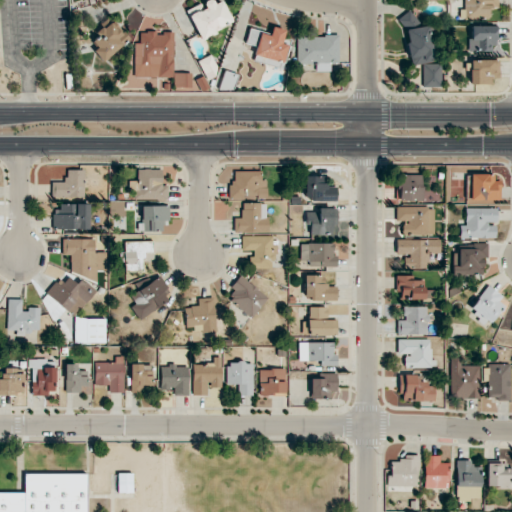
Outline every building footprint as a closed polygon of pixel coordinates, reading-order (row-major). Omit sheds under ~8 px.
[(199,39),(232,23),(221,0),(220,0),(213,4),(211,0),(210,0),(200,5),(200,3),(186,10),(199,39)] [(489,17),(489,8),(498,8),(498,0),(464,0),(465,18),(489,17)] [(441,86),(440,63),(430,63),(428,26),(415,26),(415,14),(404,14),(406,64),(421,64),(422,87),(441,86)] [(249,28),(246,42),(256,44),(253,57),(273,62),(284,64),(290,39),(283,37),(285,30),(271,26),(270,33),(249,28)] [(469,51),(496,51),(497,26),(470,26),(469,51)] [(92,70),(108,72),(111,45),(125,47),(127,31),(98,27),(92,70)] [(133,76),(173,77),(174,32),(139,31),(139,43),(134,42),(133,76)] [(338,36),(297,36),(296,68),(303,68),(303,65),(312,65),(312,71),(337,71),(338,36)] [(198,60),(205,79),(218,75),(211,55),(198,60)] [(470,84),(492,84),(493,78),(498,78),(499,60),(470,60),(470,84)] [(177,87),(189,87),(190,73),(178,73),(177,87)] [(233,74),(221,74),(221,90),(233,90),(233,74)] [(167,200),(167,185),(161,185),(162,170),(135,169),(134,199),(167,200)] [(84,197),(83,170),(65,170),(65,182),(52,182),(52,197),(84,197)] [(230,199),(245,199),(245,197),(266,196),(266,179),(260,179),(260,171),(230,171),(230,199)] [(422,200),(422,174),(398,175),(399,201),(422,200)] [(494,174),(470,174),(469,200),(500,201),(501,181),(494,180),(494,174)] [(326,176),(305,176),(304,196),(312,196),(312,200),(336,201),(337,187),(325,187),(326,176)] [(233,218),(234,233),(267,232),(267,202),(241,203),(242,218),(233,218)] [(89,229),(89,204),(54,203),(54,229),(89,229)] [(169,205),(140,206),(141,231),(163,231),(162,220),(169,219),(169,205)] [(395,206),(396,220),(402,220),(403,235),(434,235),(433,206),(395,206)] [(495,238),(495,223),(496,223),(496,208),(465,208),(465,225),(460,225),(460,238),(495,238)] [(308,235),(332,235),(331,225),(336,225),(336,209),(307,210),(308,235)] [(241,236),(241,251),(252,250),(253,268),(275,268),(274,244),(272,244),(272,235),(241,236)] [(94,239),(62,238),(62,255),(70,255),(69,276),(96,277),(97,271),(105,271),(106,252),(94,252),(94,239)] [(440,239),(395,240),(396,254),(409,254),(409,268),(428,268),(428,254),(440,253),(440,239)] [(124,241),(124,252),(120,252),(120,262),(125,262),(125,270),(143,270),(142,260),(153,260),(153,240),(124,241)] [(333,243),(300,243),(300,260),(309,259),(309,266),(337,266),(336,256),(333,256),(333,243)] [(453,250),(453,276),(483,276),(483,256),(487,256),(487,243),(472,243),(472,250),(453,250)] [(323,275),(304,275),(304,300),(336,299),(336,285),(323,285),(323,275)] [(80,278),(76,283),(68,276),(62,283),(57,279),(45,293),(74,317),(95,291),(80,278)] [(139,320),(168,301),(162,290),(167,287),(159,276),(130,295),(135,303),(130,306),(139,320)] [(268,297),(241,276),(225,296),(252,318),(268,297)] [(402,300),(433,299),(433,291),(424,291),(424,280),(411,280),(411,276),(395,276),(396,291),(402,291),(402,300)] [(492,324),(502,304),(498,303),(503,294),(484,285),(470,313),(492,324)] [(39,330),(40,309),(22,308),(22,299),(7,299),(7,336),(31,336),(31,330),(39,330)] [(336,336),(336,320),(326,320),(327,307),(309,306),(308,321),(302,321),(302,335),(336,336)] [(396,334),(427,334),(427,307),(404,306),(403,320),(397,320),(396,334)] [(105,318),(74,318),(74,342),(105,343),(105,318)] [(431,339),(397,339),(397,353),(404,353),(404,367),(431,367),(431,339)] [(333,342),(299,342),(299,360),(320,360),(320,366),(336,366),(337,354),(333,354),(333,342)] [(108,385),(108,392),(123,392),(122,356),(114,357),(114,362),(94,362),(94,385),(108,385)] [(221,357),(213,357),(212,364),(192,363),(192,395),(207,395),(208,387),(221,388),(221,357)] [(479,366),(469,366),(469,359),(451,358),(450,398),(478,398),(479,366)] [(56,394),(55,359),(30,359),(31,394),(56,394)] [(226,384),(238,384),(237,395),(252,396),(253,362),(227,361),(226,384)] [(65,392),(80,392),(80,386),(87,386),(86,370),(76,371),(76,363),(64,364),(65,392)] [(510,399),(509,363),(487,364),(488,399),(510,399)] [(130,392),(152,393),(152,364),(130,364),(130,392)] [(188,395),(188,365),(160,365),(160,389),(173,389),(173,395),(188,395)] [(23,374),(15,373),(15,368),(3,367),(2,379),(0,378),(0,393),(23,395),(23,374)] [(260,368),(259,394),(284,395),(285,369),(260,368)] [(336,373),(324,373),(324,379),(310,379),(310,398),(329,398),(329,391),(337,391),(336,373)] [(400,401),(434,400),(434,383),(417,384),(417,374),(399,375),(400,401)] [(424,488),(449,488),(449,463),(440,462),(440,456),(424,456),(424,488)] [(418,458),(391,457),(390,478),(387,478),(387,485),(417,486),(418,458)] [(471,460),(456,460),(457,500),(480,499),(480,466),(471,466),(471,460)] [(511,463),(487,463),(487,488),(511,487),(511,463)]
